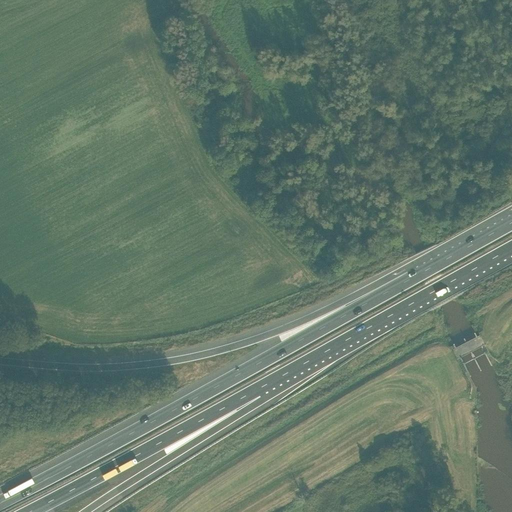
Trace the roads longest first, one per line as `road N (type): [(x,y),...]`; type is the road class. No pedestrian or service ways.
road 1 (motorway): [(419,273),(0,501)]
road 2 (motorway): [(419,273),(235,346),(173,361),(74,368),(0,360)]
road 3 (track): [(448,454),(431,380),(405,374),(362,390),(180,511)]
road 4 (motorway): [(31,511),(292,369)]
road 5 (motorway): [(86,511),(251,406),(292,369)]
road 6 (motorway): [(292,369),(511,248)]
